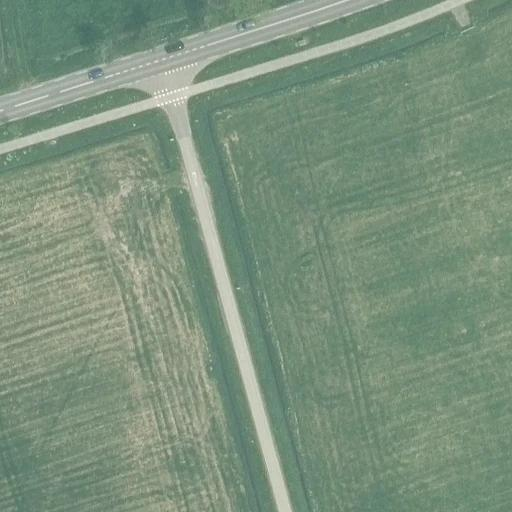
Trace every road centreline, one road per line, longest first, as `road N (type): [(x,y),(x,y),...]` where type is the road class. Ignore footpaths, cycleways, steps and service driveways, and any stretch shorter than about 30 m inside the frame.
road 1 (unclassified): [(283,511),(164,58)]
road 2 (secondary): [(164,58),(346,0)]
road 3 (secondary): [(0,112),(164,58)]
